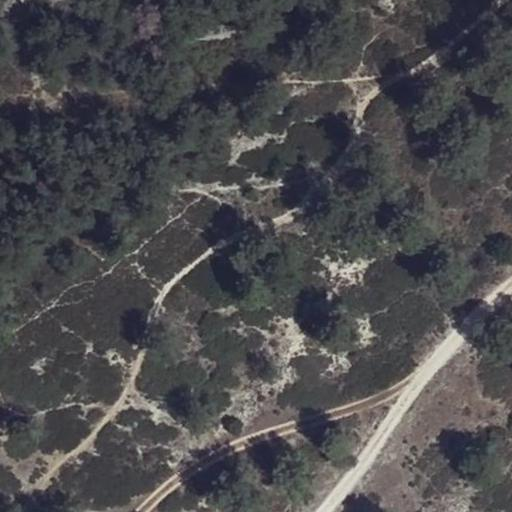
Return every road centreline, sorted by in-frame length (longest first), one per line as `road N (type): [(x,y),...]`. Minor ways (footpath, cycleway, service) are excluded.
road 1 (track): [(30,511),(117,407),(157,300),(324,187),(357,110),(498,0)]
road 2 (track): [(143,511),(195,462),(423,380)]
road 3 (track): [(315,511),(511,273)]
